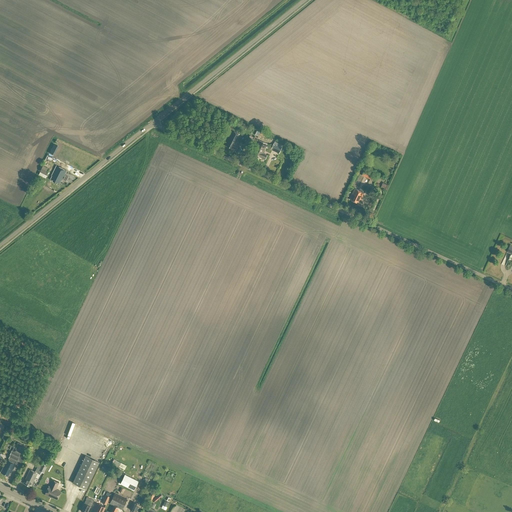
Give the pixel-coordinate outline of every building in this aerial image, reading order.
[(235,150),(237,146),(233,144),(238,134),(233,131),(228,141),(228,142),(226,146),(230,148),(231,147),(235,150)] [(264,159),(266,156),(262,154),(266,144),(259,141),(252,155),(258,158),(258,157),(260,157),(264,159)] [(282,147),(273,143),(271,149),(279,153),(282,147)] [(47,154),(42,165),(43,165),(48,156),(52,158),(53,157),(47,154)] [(50,169),(43,165),(40,171),(47,174),(50,169)] [(61,181),(66,171),(56,166),(52,175),(52,176),(51,178),(53,179),(53,180),(57,182),(59,183),(61,180),(61,181)] [(375,175),(364,170),(362,175),(373,180),(375,175)] [(361,199),(364,193),(355,188),(349,200),(356,203),(357,201),(358,202),(360,199),(361,199)] [(16,464),(19,456),(20,456),(23,457),(27,450),(28,447),(22,443),(22,444),(18,442),(16,445),(14,444),(12,447),(14,447),(12,451),(11,451),(10,454),(10,455),(8,458),(9,458),(8,460),(7,459),(3,466),(4,466),(1,472),(8,476),(9,474),(9,475),(12,469),(13,469),(16,464)] [(86,489),(99,462),(85,456),(72,483),(86,489)] [(38,471),(44,473),(47,466),(42,463),(38,471)] [(38,473),(30,469),(23,483),(29,486),(30,485),(31,486),(38,473)] [(138,481),(124,474),(120,484),(134,490),(138,481)] [(49,486),(45,495),(49,497),(50,496),(57,500),(61,492),(56,489),(59,483),(52,480),(50,486),(49,486)] [(116,511),(118,508),(122,509),(127,500),(114,493),(110,503),(113,505),(109,511),(116,511)] [(161,493),(152,500),(154,502),(162,495),(161,493)] [(106,495),(102,503),(106,505),(110,497),(106,495)] [(91,506),(94,500),(87,497),(86,499),(85,503),(84,503),(82,506),(83,506),(81,511),(83,511),(87,511),(90,506),(91,506)]
